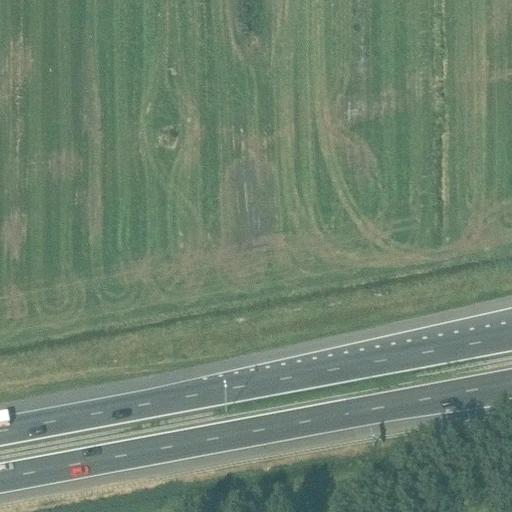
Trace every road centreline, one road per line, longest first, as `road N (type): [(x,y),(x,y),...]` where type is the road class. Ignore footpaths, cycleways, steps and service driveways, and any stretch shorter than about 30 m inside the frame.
road 1 (secondary): [(511,79),(332,135),(0,198)]
road 2 (secondary): [(0,227),(330,162),(511,112)]
road 3 (motorway): [(511,335),(0,431)]
road 4 (motorway): [(0,477),(511,382)]
